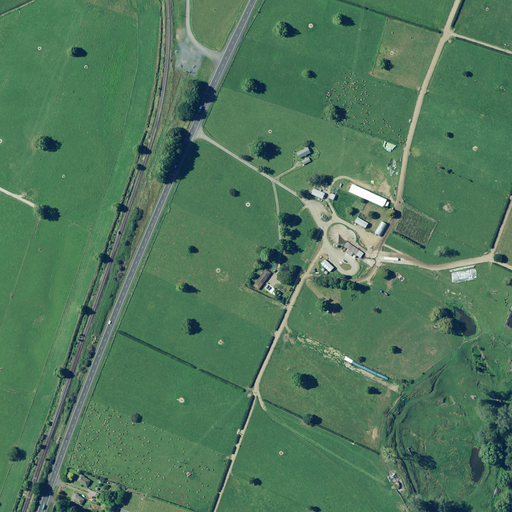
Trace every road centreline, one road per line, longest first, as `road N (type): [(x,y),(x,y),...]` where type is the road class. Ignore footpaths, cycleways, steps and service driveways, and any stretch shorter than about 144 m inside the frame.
road 1 (primary): [(41,511),(135,262),(256,0)]
road 2 (track): [(333,219),(193,128)]
